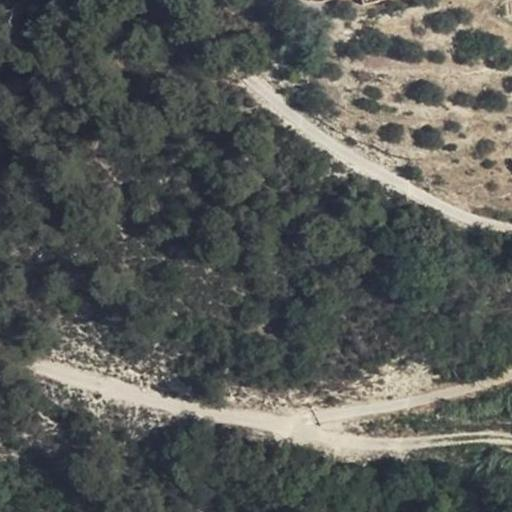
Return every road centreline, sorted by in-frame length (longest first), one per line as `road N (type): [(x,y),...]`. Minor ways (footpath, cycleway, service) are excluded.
road 1 (track): [(511,229),(418,191),(304,121),(234,69),(180,0)]
road 2 (track): [(0,348),(30,370),(290,424)]
road 3 (track): [(290,424),(511,377)]
road 4 (track): [(290,424),(362,444),(511,441)]
